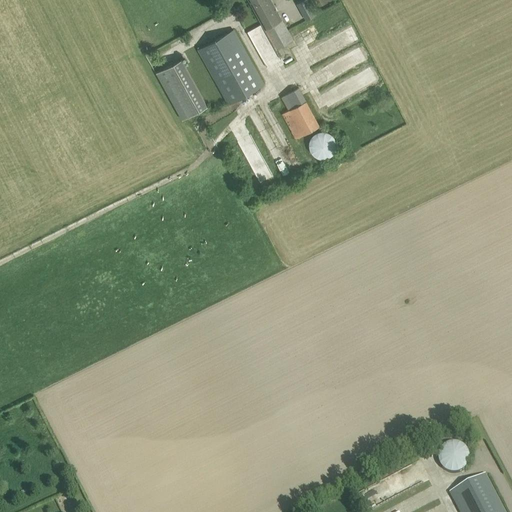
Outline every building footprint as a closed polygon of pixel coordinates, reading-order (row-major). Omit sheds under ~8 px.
[(249,0),(276,47),(293,38),(271,0),(249,0)] [(303,0),(301,0),(297,3),(307,19),(312,16),(303,0)] [(198,47),(204,57),(230,104),(265,84),(234,29),(203,46),(202,45),(198,47)] [(338,48),(354,38),(349,30),(332,40),(338,48)] [(182,119),(207,105),(181,58),(156,72),(182,119)] [(302,86),(282,95),(288,110),(284,112),(295,137),(320,126),(302,86)] [(329,132),(325,130),(322,130),(319,131),(316,132),(314,133),(312,135),(310,139),(309,142),(309,145),(310,147),(311,150),(312,153),(315,155),(318,157),(321,158),(323,158),(326,158),(329,156),(332,155),(334,152),(336,149),(337,146),(337,142),(336,138),(334,136),(331,133),(329,132)] [(458,473),(461,471),(464,470),(465,468),(467,466),(468,464),(469,461),(470,459),(469,454),(467,450),(465,448),(462,445),(459,444),(457,443),(454,443),(452,443),(449,443),(445,445),(443,447),(441,449),(440,452),(439,456),(439,459),(439,463),(440,465),(442,468),(444,471),(447,472),(449,473),(452,474),(455,474),(458,473)] [(461,511),(504,511),(487,475),(452,492),(461,511)]
